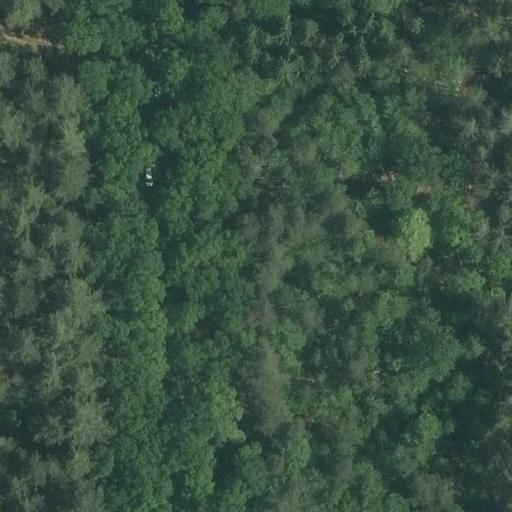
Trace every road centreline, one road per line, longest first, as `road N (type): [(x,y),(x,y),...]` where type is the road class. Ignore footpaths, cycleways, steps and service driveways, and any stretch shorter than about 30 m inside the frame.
road 1 (secondary): [(175,511),(141,0)]
road 2 (track): [(458,511),(425,0)]
